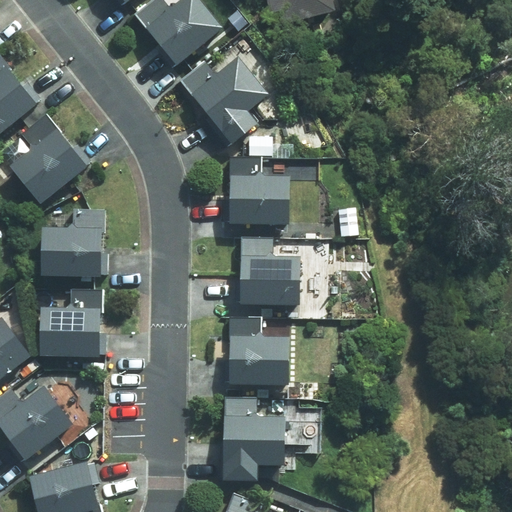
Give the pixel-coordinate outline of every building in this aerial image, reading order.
[(211,0),(151,0),(137,12),(181,65),(231,24),(211,0)] [(0,134),(41,102),(13,66),(0,49),(0,134)] [(244,54),(219,74),(206,58),(182,78),(237,144),(262,124),(251,112),(276,92),(244,54)] [(92,164),(62,125),(52,113),(26,134),(36,146),(15,163),(45,201),(92,164)] [(274,137),(249,136),(249,154),(274,155),(274,137)] [(231,179),(235,180),(233,220),(293,223),(295,176),(262,175),(263,160),(232,159),(231,179)] [(76,205),(74,229),(48,227),(45,273),(106,277),(109,230),(106,230),(107,207),(76,205)] [(361,207),(342,207),(343,236),(362,235),(361,207)] [(242,260),(246,260),(246,304),(311,304),(311,255),(278,255),(278,236),(242,236),(242,260)] [(73,289),(73,306),(46,305),(44,353),(103,355),(105,308),(103,307),(103,290),(73,289)] [(0,381),(36,352),(6,315),(0,319),(0,381)] [(230,339),(234,339),(233,382),(294,383),(295,335),(265,334),(265,318),(231,318),(230,339)] [(0,395),(0,420),(2,423),(32,461),(80,422),(49,384),(27,402),(14,385),(0,395)] [(291,414),(259,414),(259,394),(227,394),(227,478),(262,478),(262,463),(290,463),(291,414)] [(43,511),(103,511),(102,506),(106,504),(94,457),(33,473),(43,511)] [(264,511),(267,504),(237,493),(229,511),(264,511)]
